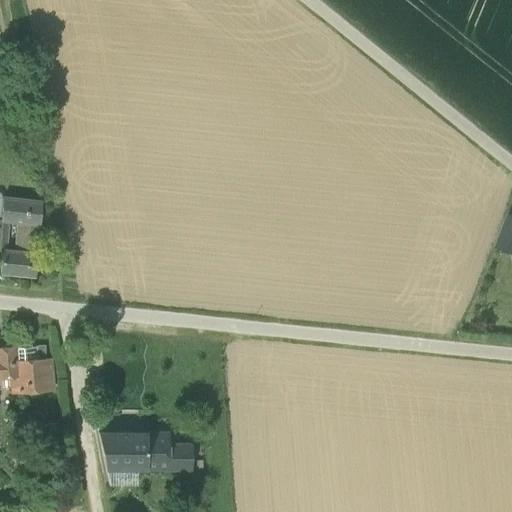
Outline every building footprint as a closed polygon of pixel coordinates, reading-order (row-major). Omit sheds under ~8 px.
[(8,223),(27,224),(41,225),(42,203),(3,200),(1,222),(8,223)] [(497,245),(511,251),(511,216),(508,215),(497,245)] [(39,254),(41,225),(27,224),(25,254),(39,254)] [(37,282),(39,254),(25,254),(5,252),(4,280),(37,282)] [(44,346),(22,348),(24,361),(44,360),(44,346)] [(0,377),(10,377),(25,376),(24,361),(22,348),(22,347),(0,348),(0,377)] [(44,360),(24,361),(25,376),(10,377),(12,393),(53,390),(50,359),(44,360)] [(105,470),(146,470),(146,432),(97,432),(105,470)] [(146,470),(191,471),(191,445),(168,444),(168,433),(146,432),(146,470)]
